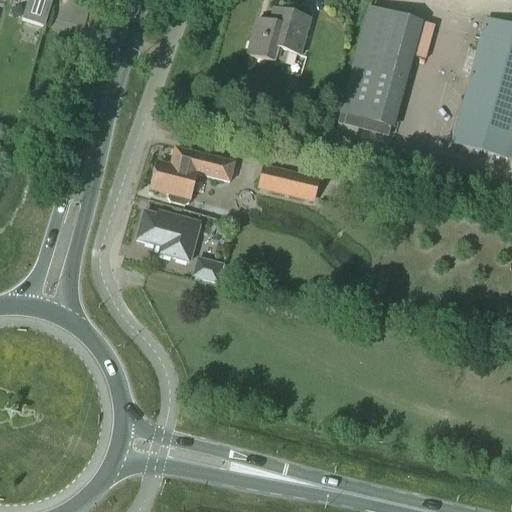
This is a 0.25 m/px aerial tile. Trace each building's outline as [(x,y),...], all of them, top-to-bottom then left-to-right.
[(30,0),(25,20),(43,26),(50,3),(51,0),(30,0)] [(299,59),(309,22),(273,12),(265,41),(252,37),(246,59),(282,70),(286,56),(299,59)] [(366,23),(340,116),(390,130),(415,37),(366,23)] [(507,160),(511,143),(511,31),(487,24),(454,146),(507,160)] [(170,206),(184,210),(188,207),(189,203),(185,202),(192,176),(230,186),(234,168),(233,168),(233,167),(174,151),(170,167),(158,164),(157,168),(154,170),(153,175),(155,178),(151,192),(169,197),(167,202),(170,206)] [(256,194),(272,197),(309,206),(314,185),(261,173),(256,194)] [(144,216),(137,243),(161,250),(159,256),(188,264),(191,252),(198,226),(178,221),(159,215),(158,220),(144,216)] [(217,286),(221,269),(197,263),(193,280),(217,286)]
